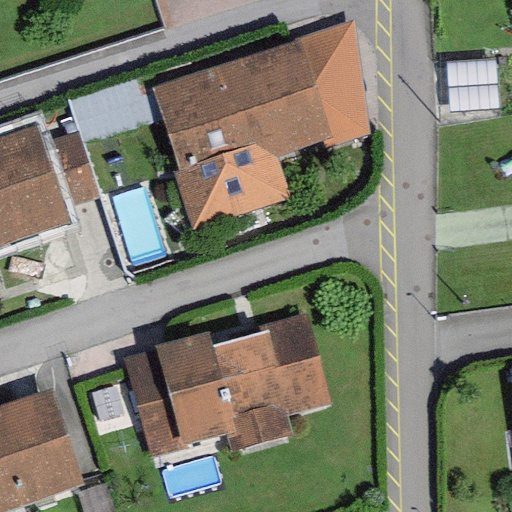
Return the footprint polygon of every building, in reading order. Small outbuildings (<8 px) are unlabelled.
[(299,43),(151,88),(177,171),(170,174),(192,233),(288,198),(276,157),(321,139),(325,151),(371,136),(355,19),(296,37),(299,43)] [(90,149),(158,123),(142,80),(74,105),(90,149)] [(39,112),(0,125),(0,255),(79,229),(71,207),(49,142),(39,112)] [(77,132),(49,142),(71,207),(99,197),(77,132)] [(155,351),(124,359),(150,459),(188,449),(187,446),(226,435),(230,451),(291,435),(285,416),(328,405),(304,315),(256,327),(257,332),(211,344),(207,331),(153,345),(155,351)] [(48,389),(0,406),(0,511),(2,511),(82,484),(48,389)]
